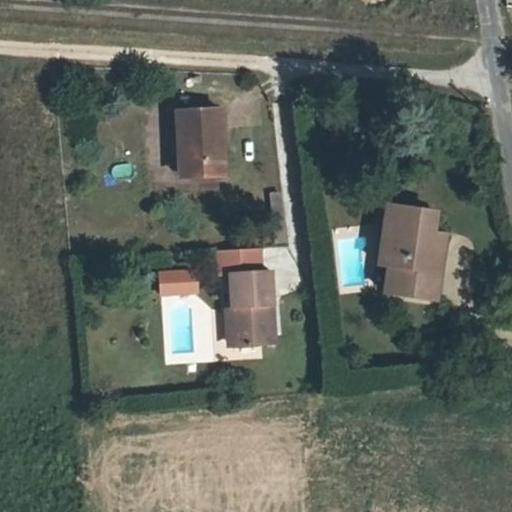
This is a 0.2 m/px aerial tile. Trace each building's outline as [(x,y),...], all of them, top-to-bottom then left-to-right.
[(182,106),(183,138),(188,139),(189,164),(190,173),(228,172),(225,105),(182,106)] [(176,164),(189,164),(188,139),(183,138),(175,139),(176,164)] [(428,260),(432,224),(435,203),(387,197),(381,255),(391,257),(388,285),(435,290),(437,261),(428,260)] [(450,227),(432,224),(428,260),(437,261),(446,262),(450,227)] [(231,264),(259,262),(258,248),(218,249),(219,265),(231,264)] [(259,262),(231,264),(236,339),(274,337),(269,261),(259,262)] [(197,293),(195,268),(156,270),(157,295),(197,293)]
